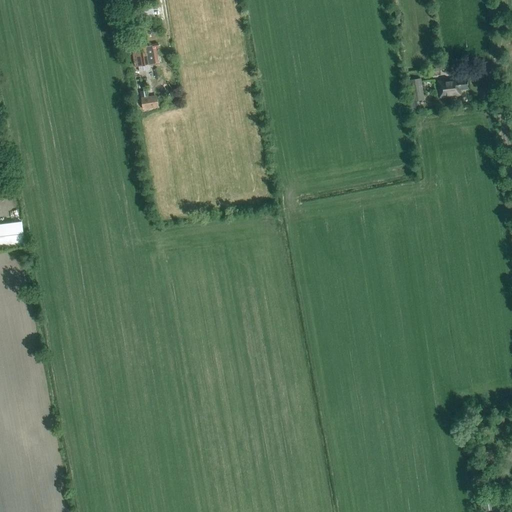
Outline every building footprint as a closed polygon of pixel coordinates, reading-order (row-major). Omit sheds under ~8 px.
[(122,10),(124,22),(136,19),(133,8),(122,10)] [(153,46),(158,45),(158,42),(152,43),(152,45),(147,46),(146,42),(137,43),(138,48),(132,49),(135,66),(155,63),(153,46)] [(424,100),(421,78),(409,80),(413,109),(417,108),(416,101),(424,100)] [(460,89),(468,88),(467,79),(459,80),(459,79),(438,81),(440,97),(461,95),(460,89)] [(155,105),(153,96),(148,97),(148,91),(140,92),(143,107),(155,105)] [(20,222),(0,225),(0,244),(24,241),(25,241),(21,222),(20,222)] [(493,509),(490,490),(478,491),(479,496),(481,511),(493,509)]
